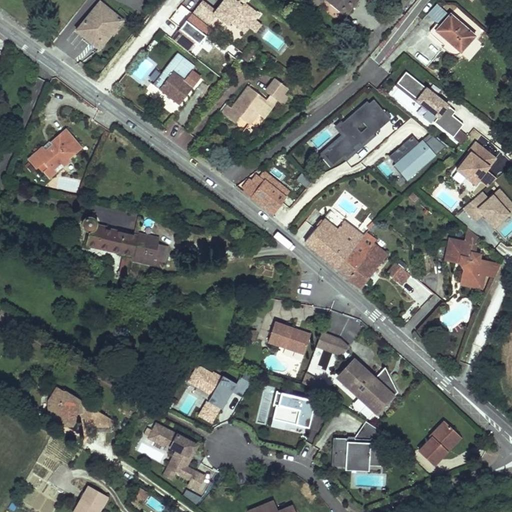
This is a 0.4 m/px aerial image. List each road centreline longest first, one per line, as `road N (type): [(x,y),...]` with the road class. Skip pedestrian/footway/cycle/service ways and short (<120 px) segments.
road 1 (secondary): [(511,441),(271,226),(0,25)]
road 2 (residential): [(511,463),(385,511)]
road 3 (residential): [(339,511),(295,467),(228,449)]
